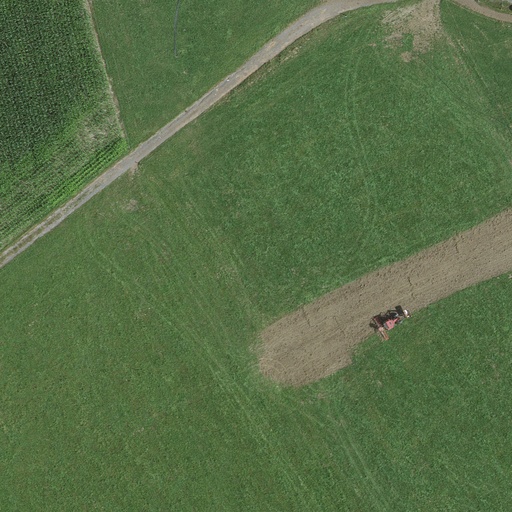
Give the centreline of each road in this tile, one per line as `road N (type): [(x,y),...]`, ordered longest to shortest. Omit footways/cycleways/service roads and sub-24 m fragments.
road 1 (track): [(365,0),(304,27),(167,131)]
road 2 (track): [(0,260),(167,131)]
